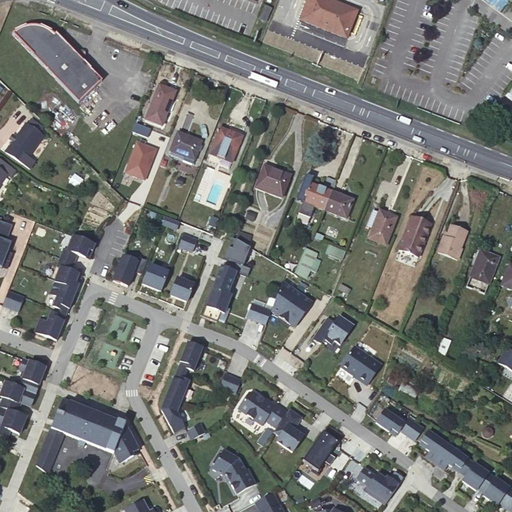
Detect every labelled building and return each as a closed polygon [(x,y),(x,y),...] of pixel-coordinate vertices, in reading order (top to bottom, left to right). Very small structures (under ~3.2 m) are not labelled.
[(305,0),(299,17),(345,34),(355,7),(336,0),(305,0)] [(18,31),(13,36),(79,105),(103,83),(56,34),(54,36),(51,32),(47,29),(43,26),(39,25),(34,25),(30,25),(26,26),(22,28),(18,31)] [(175,93),(159,86),(145,120),(161,127),(175,93)] [(26,124),(6,153),(24,165),(43,137),(40,134),(44,128),(31,120),(27,125),(26,124)] [(241,138),(220,129),(210,155),(231,163),(241,138)] [(201,143),(177,133),(170,153),(185,159),(184,160),(193,164),(197,150),(201,151),(203,146),(199,145),(201,143)] [(29,158),(24,165),(30,169),(35,163),(29,158)] [(0,186),(7,176),(11,178),(16,172),(0,161),(0,186)] [(274,173),(264,168),(256,188),(282,198),(291,176),(275,170),(274,173)] [(323,189),(331,192),(335,181),(327,178),(323,189)] [(310,183),(298,214),(310,219),(315,207),(324,211),(331,192),(323,189),(310,183)] [(159,194),(149,191),(146,199),(156,203),(159,194)] [(353,201),(331,192),(324,211),(346,219),(353,201)] [(146,199),(143,207),(153,211),(156,203),(146,199)] [(379,213),(373,211),(367,227),(372,229),(369,239),(386,246),(397,218),(380,211),(379,213)] [(161,226),(175,231),(178,223),(164,217),(161,226)] [(411,218),(409,221),(426,228),(420,244),(423,246),(431,226),(411,218)] [(13,226),(0,221),(0,267),(2,269),(5,261),(10,263),(13,254),(8,253),(12,244),(7,242),(13,226)] [(426,228),(409,221),(398,251),(418,259),(423,246),(420,244),(426,228)] [(452,227),(449,235),(447,239),(444,238),(437,254),(458,262),(462,251),(461,250),(467,233),(452,227)] [(196,240),(183,235),(178,248),(191,253),(196,240)] [(91,243),(72,236),(67,251),(63,250),(60,258),(85,268),(95,245),(91,243)] [(250,248),(232,238),(224,260),(235,264),(232,271),(236,273),(246,277),(249,269),(242,266),(250,248)] [(334,249),(331,257),(343,262),(346,254),(334,249)] [(314,253),(307,250),(299,269),(306,272),(314,253)] [(499,258),(481,251),(471,277),(489,284),(499,258)] [(85,268),(60,258),(56,267),(60,268),(54,283),(76,292),(85,268)] [(137,263),(122,258),(112,282),(127,288),(133,272),(141,276),(147,261),(139,258),(137,263)] [(511,265),(510,264),(502,285),(511,289),(511,265)] [(150,266),(143,285),(161,293),(168,273),(150,266)] [(212,289),(227,295),(236,273),(232,271),(221,267),(212,289)] [(193,285),(177,279),(170,296),(186,303),(193,285)] [(76,292),(54,283),(49,295),(56,297),(52,307),(59,310),(60,306),(69,310),(76,292)] [(282,283),(270,312),(294,328),(296,325),(311,303),(282,283)] [(201,317),(216,323),(220,313),(224,314),(231,296),(227,295),(212,289),(201,317)] [(10,309),(15,295),(7,292),(2,306),(10,309)] [(24,298),(15,295),(10,309),(18,312),(24,298)] [(246,318),(256,322),(261,308),(252,304),(246,318)] [(261,308),(256,322),(265,326),(270,312),(261,308)] [(39,320),(34,333),(56,342),(64,323),(55,319),(56,316),(55,316),(50,313),(46,323),(39,320)] [(352,327),(338,318),(335,322),(338,324),(336,327),(327,320),(313,340),(320,345),(324,340),(331,345),(333,341),(340,346),(352,327)] [(441,338),(435,354),(442,357),(448,341),(441,338)] [(186,343),(179,362),(188,366),(186,369),(192,372),(202,349),(186,343)] [(355,373),(353,377),(366,387),(381,366),(380,366),(380,367),(354,348),(354,347),(340,368),(341,367),(348,372),(350,372),(351,372),(351,371),(352,371),(355,373)] [(495,365),(511,375),(511,352),(505,348),(495,365)] [(44,369),(22,360),(19,367),(21,372),(24,373),(21,379),(19,378),(17,377),(14,386),(34,394),(44,369)] [(468,362),(464,373),(471,376),(475,365),(468,362)] [(224,375),(218,389),(234,395),(240,381),(224,375)] [(160,410),(173,434),(184,428),(176,413),(188,382),(182,379),(181,383),(172,379),(160,410)] [(4,383),(0,392),(0,397),(2,398),(0,402),(0,407),(13,413),(18,403),(29,407),(34,394),(14,386),(4,383)] [(418,392),(402,384),(398,392),(414,400),(418,392)] [(273,408),(252,393),(249,394),(237,410),(261,426),(265,421),(275,429),(286,413),(275,406),(273,408)] [(35,466),(47,474),(63,435),(78,440),(85,443),(113,454),(119,465),(133,458),(131,454),(138,450),(124,425),(62,401),(35,466)] [(0,407),(0,438),(3,440),(7,430),(18,435),(25,418),(13,413),(0,407)] [(275,429),(273,433),(279,438),(276,442),(292,453),(303,437),(297,432),(295,434),(293,432),(302,418),(289,409),(286,413),(275,429)] [(399,432),(414,442),(423,429),(408,418),(404,424),(384,410),(375,423),(388,433),(390,430),(397,434),(399,432)] [(199,425),(186,432),(190,441),(204,433),(199,425)] [(322,432),(302,462),(317,472),(324,463),(329,466),(334,459),(329,455),(338,443),(322,432)] [(428,432),(421,442),(427,447),(425,450),(429,453),(425,459),(434,465),(447,445),(428,432)] [(78,440),(76,446),(83,449),(85,443),(78,440)] [(447,445),(434,465),(443,471),(447,465),(451,468),(453,465),(460,469),(458,472),(465,477),(474,464),(447,445)] [(212,470),(222,476),(225,474),(229,481),(236,495),(255,485),(247,471),(245,472),(239,460),(224,451),(220,458),(217,456),(212,464),(215,466),(212,470)] [(465,477),(462,482),(476,492),(477,490),(479,487),(486,492),(495,478),(474,464),(465,477)] [(364,469),(356,480),(368,488),(365,492),(384,506),(403,479),(395,474),(389,482),(385,480),(387,478),(379,472),(375,477),(364,469)] [(484,495),(483,497),(497,506),(498,505),(500,501),(507,506),(505,509),(506,509),(511,499),(511,489),(495,478),(486,492),(484,495)] [(477,490),(484,495),(486,492),(479,487),(477,490)] [(281,511),(272,494),(255,504),(259,511),(281,511)] [(498,505),(508,511),(511,511),(511,509),(508,507),(506,509),(505,509),(507,506),(500,501),(498,505)] [(142,502),(124,511),(152,511),(151,511),(150,511),(147,511),(145,507),(142,502)]
